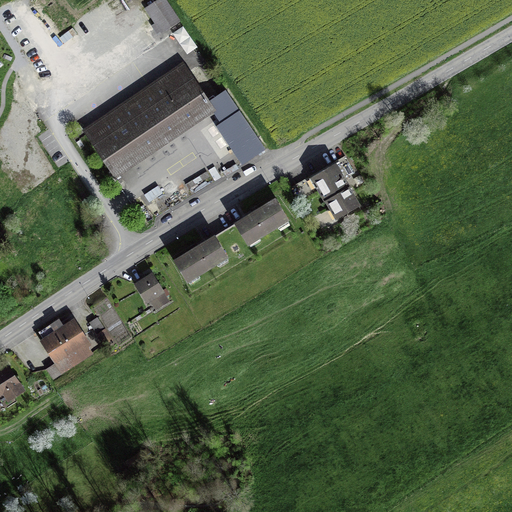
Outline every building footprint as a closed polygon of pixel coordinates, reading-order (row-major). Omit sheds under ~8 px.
[(182,24),(166,0),(163,0),(144,13),(160,38),(182,24)] [(86,136),(115,179),(216,111),(187,68),(86,136)] [(341,171),(314,185),(333,222),(360,208),(341,171)] [(278,198),(236,223),(249,244),(290,219),(278,198)] [(177,258),(189,280),(228,258),(215,236),(177,258)] [(158,278),(139,289),(152,312),(171,301),(158,278)] [(71,316),(40,335),(56,363),(88,344),(71,316)] [(96,318),(89,322),(101,340),(108,335),(96,318)] [(9,366),(0,372),(0,402),(23,387),(9,366)]
